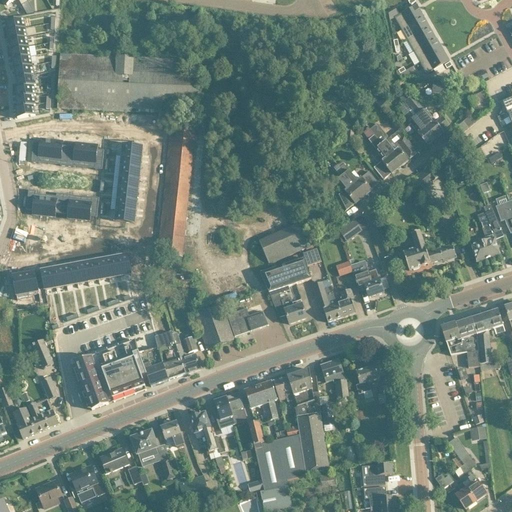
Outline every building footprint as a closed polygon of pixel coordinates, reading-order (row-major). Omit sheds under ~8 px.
[(396,18),(395,18),(402,30),(424,18),(417,6),(409,11),(409,10),(408,11),(396,18)] [(424,18),(402,30),(408,41),(430,29),(424,18)] [(24,19),(6,23),(8,32),(26,29),(24,19)] [(26,29),(8,32),(9,42),(27,39),(26,29)] [(430,29),(408,41),(414,52),(436,40),(430,29)] [(27,39),(9,42),(11,51),(29,48),(27,39)] [(436,40),(414,52),(420,63),(443,50),(437,40),(436,40)] [(29,48),(11,51),(13,61),(31,57),(29,48)] [(443,50),(420,63),(427,75),(450,62),(443,50)] [(59,108),(171,114),(197,115),(198,79),(179,78),(180,62),(61,56),(59,108)] [(31,57),(13,61),(15,70),(33,67),(31,57)] [(33,67),(15,70),(16,80),(34,76),(33,67)] [(18,89),(16,89),(16,90),(36,86),(34,76),(16,80),(18,89)] [(447,81),(433,80),(432,93),(447,93),(447,81)] [(18,99),(16,99),(16,100),(36,96),(34,87),(36,86),(16,90),(18,99)] [(475,109),(478,116),(492,109),(484,92),(477,96),(481,106),(475,109)] [(18,109),(16,109),(16,110),(36,106),(34,97),(36,96),(16,100),(18,109)] [(406,102),(407,103),(418,117),(436,139),(444,133),(442,131),(449,125),(443,117),(436,123),(425,110),(422,113),(410,98),(406,102)] [(511,99),(510,100),(503,103),(508,113),(511,111),(511,99)] [(436,139),(418,117),(407,103),(400,109),(410,122),(418,133),(412,138),(421,150),(427,145),(428,146),(436,139)] [(36,106),(16,110),(18,120),(36,116),(34,107),(36,106)] [(469,117),(459,127),(462,131),(473,121),(469,117)] [(172,122),(171,132),(158,256),(182,258),(196,124),(172,122)] [(370,130),(375,136),(401,168),(409,162),(408,161),(410,159),(417,153),(404,137),(397,143),(398,144),(395,146),(398,149),(395,152),(386,141),(389,139),(377,124),(370,130)] [(345,135),(351,143),(355,140),(355,133),(352,129),(345,135)] [(487,158),(510,149),(504,134),(480,144),(487,158)] [(374,169),(377,173),(384,181),(392,174),(392,175),(401,168),(375,136),(370,140),(385,160),(374,169)] [(34,144),(32,163),(39,164),(39,163),(50,164),(52,141),(41,140),(40,144),(34,144)] [(52,141),(50,164),(60,166),(67,167),(69,147),(63,147),(63,143),(52,141)] [(69,147),(67,167),(74,168),(74,167),(84,168),(87,145),(76,144),(75,148),(69,147)] [(87,145),(84,168),(95,169),(95,170),(102,171),(104,151),(98,150),(98,146),(87,145)] [(123,146),(122,157),(141,159),(143,148),(123,146)] [(323,158),(326,162),(331,158),(327,153),(323,158)] [(494,156),(488,159),(491,164),(497,161),(494,156)] [(122,157),(121,168),(140,170),(141,159),(122,157)] [(358,182),(345,165),(340,169),(345,175),(364,198),(372,192),(371,191),(379,184),(369,172),(358,182)] [(424,172),(415,180),(423,190),(433,183),(439,179),(430,167),(424,172)] [(121,168),(120,179),(139,181),(140,170),(121,168)] [(364,198),(345,175),(340,169),(337,172),(342,178),(339,180),(347,191),(346,192),(356,205),(364,198)] [(471,174),(459,177),(461,184),(473,181),(471,174)] [(120,179),(119,189),(138,191),(139,181),(120,179)] [(488,185),(481,187),(484,195),(490,193),(488,185)] [(119,189),(118,200),(137,202),(138,191),(119,189)] [(29,191),(27,211),(33,211),(33,215),(44,217),(46,196),(36,195),(36,192),(29,191)] [(46,196),(44,217),(55,218),(56,214),(62,214),(64,195),(57,194),(57,197),(46,196)] [(345,212),(349,210),(354,206),(343,194),(338,198),(341,203),(345,212)] [(64,195),(62,214),(68,215),(68,219),(79,220),(81,197),(71,196),(64,195)] [(81,197),(79,220),(90,222),(91,217),(97,218),(99,199),(92,198),(81,197)] [(118,200),(117,211),(136,213),(137,202),(118,200)] [(498,207),(497,207),(502,222),(505,221),(506,225),(511,234),(511,201),(510,202),(509,203),(498,207)] [(480,245),(472,247),(474,254),(477,264),(500,256),(495,240),(504,236),(495,217),(493,211),(491,205),(488,206),(485,208),(484,208),(486,214),(479,217),(481,223),(486,239),(478,241),(480,245)] [(117,211),(115,222),(135,224),(136,213),(117,211)] [(435,217),(441,230),(448,227),(443,214),(435,217)] [(351,224),(339,233),(347,243),(362,232),(361,232),(354,222),(351,224)] [(269,266),(308,248),(298,226),(259,244),(269,266)] [(417,249),(400,255),(403,264),(407,262),(409,271),(443,260),(447,259),(448,262),(457,259),(454,249),(453,247),(428,255),(425,246),(424,243),(422,238),(420,232),(412,235),(417,249)] [(318,250),(304,255),(303,255),(308,267),(322,263),(318,250)] [(128,256),(117,258),(120,277),(131,275),(128,256)] [(117,258),(106,260),(110,279),(120,277),(117,258)] [(281,299),(278,291),(312,280),(305,259),(261,274),(273,302),(281,299)] [(106,260),(95,262),(99,281),(110,279),(106,260)] [(95,262),(85,264),(88,283),(99,281),(95,262)] [(353,273),(350,263),(335,269),(339,278),(353,273)] [(85,264),(74,266),(78,285),(88,283),(85,264)] [(74,266),(64,268),(67,287),(78,285),(74,266)] [(64,268),(53,270),(56,289),(67,287),(64,268)] [(53,270),(42,272),(45,288),(45,291),(56,289),(53,270)] [(369,273),(355,278),(358,288),(365,286),(369,298),(384,293),(380,280),(376,271),(369,273)] [(35,273),(24,275),(28,297),(29,297),(39,295),(41,306),(48,305),(45,288),(38,289),(35,273)] [(24,275),(13,277),(17,301),(29,299),(29,297),(28,297),(24,275)] [(188,275),(173,278),(175,288),(176,288),(190,285),(193,284),(191,275),(188,275)] [(322,284),(314,287),(321,310),(324,309),(328,323),(342,319),(337,305),(332,290),(325,292),(322,284)] [(164,290),(158,292),(160,299),(166,298),(178,295),(176,288),(175,288),(164,290)] [(193,288),(184,290),(188,309),(193,308),(199,307),(195,288),(193,288)] [(2,289),(0,294),(0,301),(4,303),(8,291),(2,289)] [(342,303),(337,305),(342,319),(356,314),(351,300),(354,299),(351,290),(342,293),(343,298),(341,299),(342,303)] [(307,319),(301,301),(293,304),(291,298),(290,298),(284,300),(283,301),(282,301),(281,299),(273,302),(276,309),(280,318),(286,316),(290,325),(307,319)] [(236,340),(235,338),(228,316),(224,306),(196,316),(204,340),(207,350),(236,340)] [(247,309),(228,316),(235,338),(269,326),(263,312),(249,317),(247,309)] [(498,310),(487,314),(489,320),(491,319),(495,330),(496,335),(505,332),(501,320),(498,310)] [(479,353),(467,354),(469,369),(478,368),(480,368),(480,365),(481,365),(492,364),(492,357),(489,332),(495,330),(491,319),(489,320),(487,314),(484,315),(472,319),(477,336),(479,353)] [(472,319),(455,324),(465,355),(467,354),(479,353),(477,336),(472,319)] [(449,326),(442,329),(443,333),(449,349),(451,357),(465,355),(455,324),(453,325),(454,328),(452,328),(449,326)] [(155,338),(158,349),(158,348),(158,349),(159,351),(162,360),(164,366),(170,381),(186,375),(177,347),(176,348),(172,336),(171,334),(171,332),(155,338)] [(181,346),(177,347),(186,375),(201,370),(196,355),(194,356),(193,353),(198,352),(195,342),(194,340),(185,343),(188,352),(184,353),(181,346)] [(102,353),(75,363),(77,369),(82,382),(86,392),(90,405),(91,407),(92,411),(110,404),(109,401),(118,397),(146,387),(144,383),(148,381),(149,381),(144,366),(140,354),(138,354),(138,353),(139,353),(136,341),(135,341),(131,343),(102,353)] [(44,342),(33,345),(42,369),(53,365),(44,342)] [(139,353),(138,353),(138,354),(140,354),(144,366),(149,381),(151,387),(170,381),(164,366),(162,360),(159,351),(158,349),(158,348),(158,349),(139,353)] [(349,402),(348,390),(347,380),(345,380),(339,361),(321,366),(324,376),(327,384),(333,381),(334,384),(335,384),(338,403),(342,403),(349,402)] [(356,386),(359,395),(364,393),(366,399),(373,397),(369,383),(379,380),(376,367),(357,373),(361,385),(356,386)] [(310,370),(287,378),(295,400),(297,408),(295,409),(298,429),(299,435),(306,475),(330,471),(323,432),(322,426),(321,414),(322,414),(321,407),(320,400),(320,399),(319,393),(317,393),(316,389),(314,385),(310,370)] [(274,382),(280,401),(287,399),(288,403),(295,400),(287,378),(274,382)] [(58,398),(50,379),(41,383),(49,402),(58,398)] [(278,401),(275,392),(272,383),(263,386),(269,404),(273,420),(279,418),(275,402),(278,401)] [(269,404),(263,386),(245,392),(251,410),(262,406),(266,421),(267,421),(273,420),(269,404)] [(1,389),(0,389),(0,396),(1,400),(11,396),(7,387),(1,389)] [(239,394),(227,398),(235,423),(236,425),(248,422),(244,408),(239,394)] [(235,423),(227,398),(214,403),(216,407),(212,409),(220,431),(233,426),(236,425),(235,423)] [(34,419),(32,420),(38,434),(59,425),(53,411),(41,416),(36,404),(29,407),(34,419)] [(330,405),(322,406),(325,426),(335,424),(332,405),(330,405)] [(18,426),(24,440),(38,434),(32,420),(27,409),(14,415),(19,426),(18,426)] [(192,418),(190,418),(193,428),(196,435),(197,439),(204,437),(210,453),(219,450),(212,428),(211,428),(207,414),(205,414),(202,415),(201,414),(196,416),(195,415),(192,416),(191,417),(192,418)] [(482,416),(474,419),(475,423),(476,426),(484,423),(482,416)] [(261,422),(249,425),(252,436),(254,446),(266,443),(261,422)] [(173,438),(174,442),(177,448),(184,445),(180,435),(181,435),(180,432),(177,423),(162,428),(165,438),(166,441),(173,438)] [(483,428),(472,430),(473,439),(485,438),(483,428)] [(299,435),(298,429),(293,430),(286,432),(287,438),(299,435)] [(144,433),(143,434),(143,435),(140,436),(140,435),(139,435),(139,436),(131,439),(135,448),(132,448),(134,454),(137,454),(137,456),(139,455),(141,461),(158,455),(160,455),(158,449),(152,432),(144,434),(144,433)] [(306,477),(306,475),(299,435),(288,438),(285,439),(293,480),(306,477)] [(221,454),(226,452),(227,452),(222,437),(216,438),(221,454)] [(293,480),(285,439),(278,440),(254,446),(261,480),(263,488),(264,492),(289,487),(287,481),(293,480)] [(462,461),(465,465),(463,452),(454,440),(449,444),(462,461)] [(369,443),(357,444),(359,453),(366,452),(370,451),(369,443)] [(129,466),(126,460),(122,450),(115,453),(115,454),(102,460),(103,464),(103,466),(107,475),(129,466)] [(467,458),(463,452),(465,465),(461,468),(465,474),(477,466),(469,456),(467,458)] [(221,457),(216,458),(219,468),(224,466),(221,457)] [(169,459),(162,461),(168,480),(175,478),(169,459)] [(369,477),(363,477),(364,488),(386,486),(385,476),(393,475),(392,465),(368,467),(369,477)] [(136,467),(128,470),(134,486),(142,483),(136,467)] [(75,486),(78,492),(79,492),(80,495),(79,495),(83,505),(98,498),(98,497),(99,496),(99,497),(109,493),(106,486),(102,477),(103,480),(97,483),(96,480),(93,473),(88,475),(86,470),(82,471),(82,472),(71,477),(75,486)] [(445,493),(456,486),(445,471),(435,478),(445,493)] [(335,474),(320,476),(321,483),(336,480),(335,474)] [(463,483),(467,489),(476,503),(487,495),(482,487),(477,481),(474,477),(473,476),(468,479),(463,483)] [(210,497),(206,483),(204,478),(178,486),(184,505),(208,497),(210,497)] [(261,480),(249,484),(251,492),(263,488),(261,480)] [(211,481),(206,483),(210,497),(215,495),(211,481)] [(46,511),(57,507),(54,500),(59,498),(62,496),(60,492),(56,483),(52,484),(47,487),(37,491),(41,500),(43,504),(46,511)] [(264,492),(261,493),(264,511),(283,511),(285,511),(293,510),(289,487),(264,492)] [(466,510),(476,503),(467,489),(461,493),(458,487),(452,491),(453,492),(454,492),(456,496),(466,510)] [(386,488),(364,490),(365,500),(370,500),(371,510),(396,507),(395,497),(387,498),(386,488)] [(351,491),(345,491),(347,509),(353,508),(351,491)] [(78,511),(72,498),(65,501),(69,511),(78,511)] [(8,511),(7,510),(4,501),(0,502),(0,511),(8,511)]
